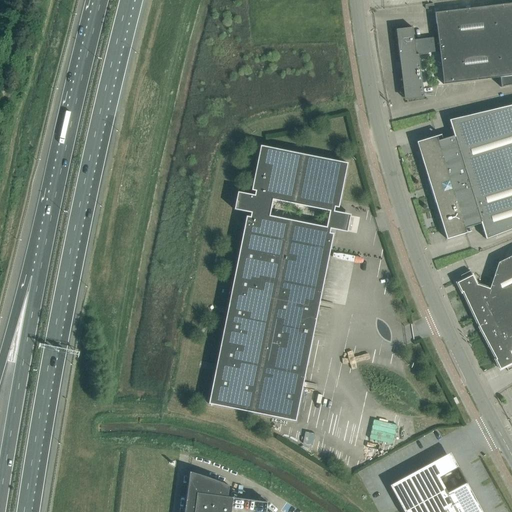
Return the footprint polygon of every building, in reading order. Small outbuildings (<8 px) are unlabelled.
[(511,3),(441,12),(435,13),(438,37),(414,40),(413,28),(396,30),(400,62),(403,62),(408,100),(424,98),(419,53),(440,50),(444,85),(500,78),(501,88),(511,85),(511,3)] [(511,229),(511,105),(449,121),(454,136),(438,141),(437,137),(437,136),(417,143),(428,179),(427,179),(435,204),(447,240),(467,233),(466,233),(465,229),(481,224),(486,240),(511,229)] [(251,213),(250,217),(246,216),(209,404),(296,422),(333,234),(330,233),(330,229),(347,233),(351,215),(334,212),(335,207),(339,208),(348,164),(261,146),(252,191),(255,192),(255,195),(238,192),(234,210),(251,213)] [(477,323),(511,305),(511,256),(498,263),(490,289),(477,285),(470,271),(460,276),(462,280),(457,283),(462,293),(463,292),(477,323)] [(511,305),(477,323),(478,326),(478,327),(479,327),(496,359),(495,360),(500,370),(505,367),(508,372),(511,369),(511,355),(511,353),(511,349),(511,305)] [(432,463),(390,486),(404,511),(482,511),(466,483),(448,492),(432,463)] [(265,511),(267,502),(227,497),(229,486),(219,482),(200,474),(190,472),(184,511),(265,511)]
